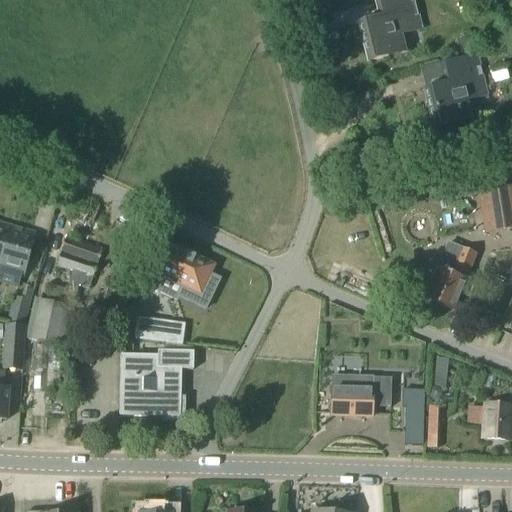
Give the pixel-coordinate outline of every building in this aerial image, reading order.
[(420,31),(412,0),(375,0),(370,1),(370,3),(374,2),(379,20),(354,26),(354,27),(359,26),(368,63),(363,64),(363,65),(387,59),(386,56),(403,52),(403,50),(396,52),(393,37),(420,31)] [(486,98),(476,58),(435,67),(436,69),(440,68),(444,86),(420,92),(420,93),(425,92),(434,129),(429,130),(429,131),(453,125),(452,122),(470,117),(470,116),(463,118),(459,104),(486,98)] [(511,187),(478,193),(484,236),(511,232),(511,187)] [(421,220),(408,227),(416,239),(428,232),(421,220)] [(0,264),(10,228),(0,225),(0,264)] [(34,234),(10,228),(0,264),(0,272),(22,279),(34,234)] [(66,239),(56,267),(72,273),(68,284),(88,291),(101,252),(66,239)] [(460,250),(460,251),(447,245),(436,271),(435,270),(423,300),(452,312),(465,283),(464,282),(475,256),(460,250)] [(167,247),(154,274),(182,287),(177,298),(205,311),(219,282),(208,276),(212,268),(167,247)] [(0,310),(0,321),(22,328),(29,304),(12,299),(8,313),(0,310)] [(33,340),(60,341),(61,300),(34,299),(33,340)] [(2,373),(21,374),(23,328),(4,327),(2,373)] [(119,407),(118,418),(131,419),(130,423),(142,424),(142,419),(163,419),(167,419),(180,409),(180,400),(181,373),(192,373),(193,355),(163,354),(163,359),(132,358),(120,358),(119,382),(119,407)] [(331,392),(330,418),(370,419),(370,417),(371,394),(371,380),(331,380),(331,392)] [(422,448),(423,392),(400,391),(400,410),(404,410),(403,448),(422,448)] [(441,422),(440,405),(428,406),(429,423),(441,422)] [(467,409),(466,425),(483,426),(482,441),(507,442),(508,438),(509,417),(509,410),(484,409),(484,410),(467,409)] [(284,506),(298,508),(300,496),(287,493),(284,506)]
